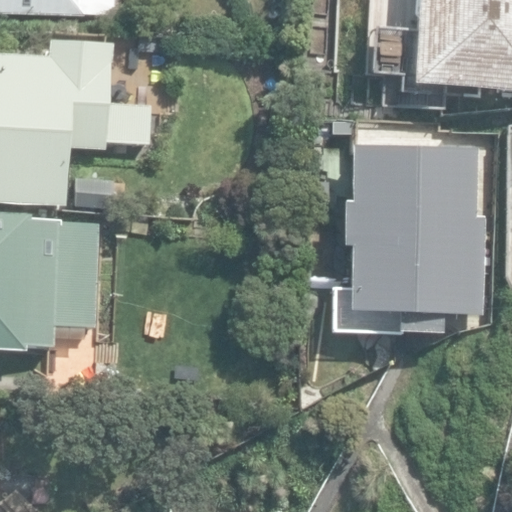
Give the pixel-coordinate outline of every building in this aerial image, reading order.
[(0,0),(0,16),(114,20),(114,0),(0,0)] [(511,0),(412,0),(407,85),(511,91),(511,0)] [(102,106),(105,47),(41,44),(40,59),(0,57),(0,205),(58,209),(61,151),(99,153),(99,144),(142,146),(144,108),(102,106)] [(470,220),(473,151),(343,146),(341,204),(334,203),(332,246),(341,247),(339,293),(328,292),(326,332),(441,337),(442,315),(466,316),(467,298),(478,298),(481,220),(470,220)] [(107,210),(108,182),(69,181),(68,208),(107,210)] [(25,223),(26,215),(0,214),(0,352),(21,354),(21,346),(49,348),(50,328),(89,330),(93,226),(25,223)]
